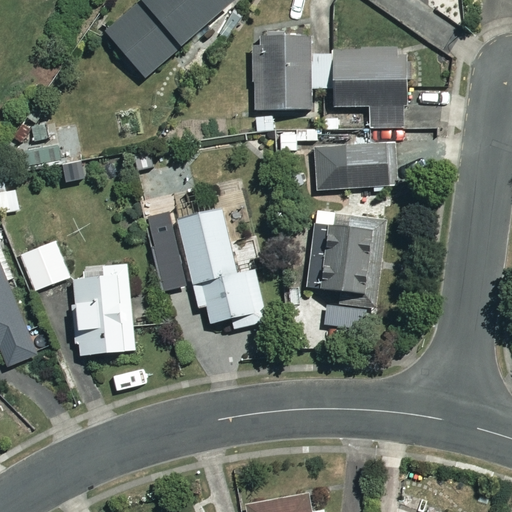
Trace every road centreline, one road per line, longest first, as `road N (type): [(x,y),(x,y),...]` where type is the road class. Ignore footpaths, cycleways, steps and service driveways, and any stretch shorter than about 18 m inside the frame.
road 1 (residential): [(0,509),(55,474),(136,440),(221,419),(352,409),(457,421)]
road 2 (residential): [(511,81),(492,138),(457,421)]
